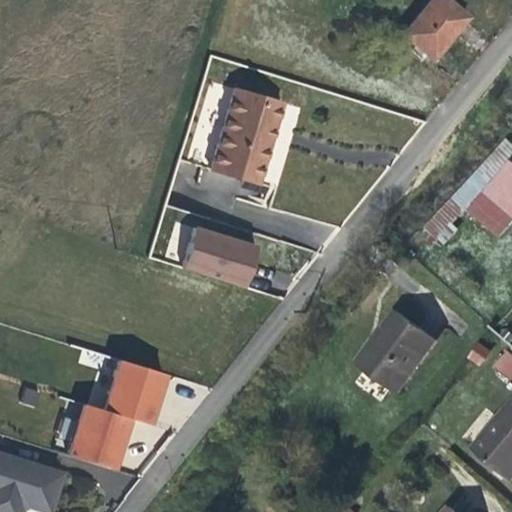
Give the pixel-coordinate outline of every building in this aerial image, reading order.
[(473,17),(449,0),(431,0),(404,33),(439,59),(473,17)] [(303,103),(216,79),(188,158),(277,186),(303,103)] [(511,157),(511,137),(510,135),(422,228),(434,241),(511,157)] [(511,232),(511,165),(475,210),(508,238),(511,232)] [(196,225),(183,266),(246,285),(259,245),(236,238),(234,240),(226,238),(226,235),(196,225)] [(401,302),(359,352),(390,379),(435,331),(401,302)] [(466,358),(479,366),(489,350),(475,342),(466,358)] [(511,358),(503,369),(511,377),(511,358)] [(157,425),(171,373),(117,359),(104,409),(82,403),(68,456),(121,470),(135,420),(157,425)] [(511,417),(485,448),(511,472),(511,417)] [(32,506),(54,511),(66,472),(0,451),(0,511),(24,511),(26,509),(32,506)]
